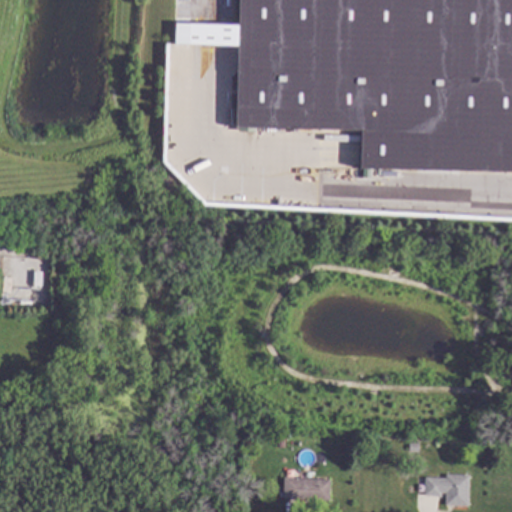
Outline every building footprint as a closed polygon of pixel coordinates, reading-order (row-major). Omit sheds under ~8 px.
[(511,0),(237,0),(237,26),(235,124),(353,126),(353,164),(511,167),(511,0)] [(9,277),(8,292),(0,291),(1,276),(9,277)] [(284,439),(283,447),(275,447),(276,438),(284,439)] [(416,451),(407,451),(407,443),(416,443),(416,451)] [(466,505),(443,505),(443,492),(439,492),(439,495),(422,495),(422,478),(443,478),(443,474),(466,474),(466,505)] [(328,479),(327,500),(281,498),(282,477),(328,479)]
